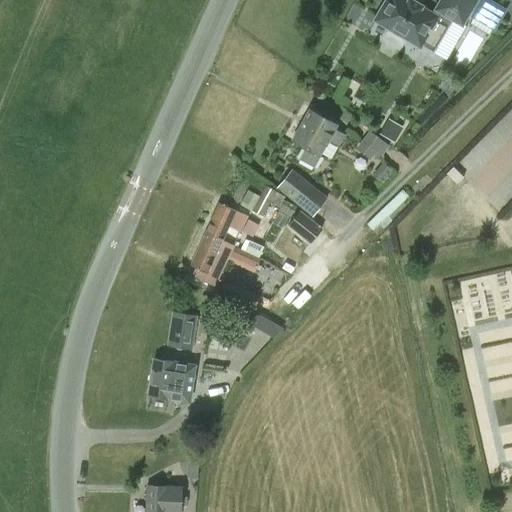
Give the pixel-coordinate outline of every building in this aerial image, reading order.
[(411,0),(384,0),(374,17),(389,26),(383,35),(401,46),(407,36),(423,46),(433,52),(451,21),(462,27),(464,25),(469,16),(473,18),(492,29),(494,31),(507,10),(489,0),(438,0),(432,11),(436,13),(435,14),(411,0)] [(292,141),(306,148),(300,159),(314,167),(328,141),(338,146),(344,135),(334,130),(337,126),(309,110),(292,141)] [(384,137),(394,142),(402,127),(392,122),(384,137)] [(369,131),(363,139),(373,146),(369,151),(378,159),(388,145),(369,131)] [(453,166),(447,172),(457,182),(463,177),(453,166)] [(314,215),(326,199),(292,171),(279,187),(314,215)] [(278,207),(284,197),(265,186),(260,197),(252,210),(263,216),(270,202),(278,207)] [(366,224),(376,235),(392,220),(390,218),(406,203),(404,201),(408,196),(402,189),(366,224)] [(252,211),(252,210),(260,197),(247,190),(239,204),(252,211)] [(284,200),(278,210),(290,217),(296,207),(284,200)] [(220,203),(206,233),(222,240),(228,226),(240,231),(247,216),(220,203)] [(310,242),(321,228),(299,211),(288,225),(310,242)] [(234,245),(222,240),(206,233),(192,264),(196,266),(191,277),(214,287),(217,278),(219,278),(220,276),(227,261),(234,245)] [(245,239),(240,248),(259,257),(264,246),(249,240),(248,241),(245,239)] [(234,245),(227,261),(254,273),(261,258),(259,257),(240,248),(234,245)] [(224,281),(219,292),(254,308),(259,296),(224,281)] [(251,310),(246,320),(265,331),(271,321),(251,310)] [(196,315),(172,312),(167,346),(191,349),(196,315)] [(188,404),(194,365),(154,360),(148,398),(188,404)] [(148,485),(146,511),(180,511),(181,486),(148,485)]
